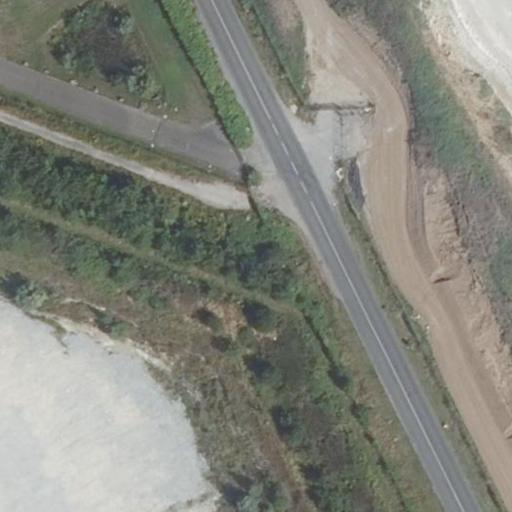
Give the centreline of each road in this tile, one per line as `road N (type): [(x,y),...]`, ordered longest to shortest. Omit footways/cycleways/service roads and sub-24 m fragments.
road 1 (tertiary): [(202,0),(459,511)]
road 2 (track): [(305,197),(210,200),(0,120)]
